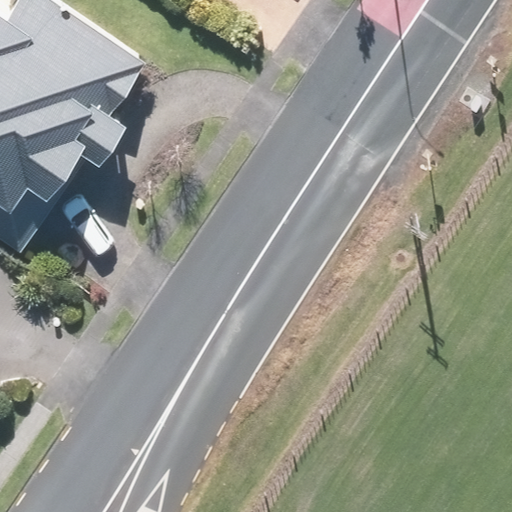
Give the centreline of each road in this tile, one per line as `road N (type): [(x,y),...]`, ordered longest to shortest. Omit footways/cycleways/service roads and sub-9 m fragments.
road 1 (secondary): [(444,0),(164,411)]
road 2 (secondary): [(77,511),(164,411)]
